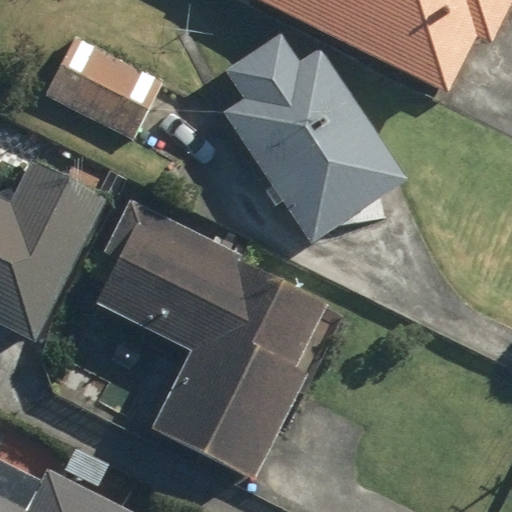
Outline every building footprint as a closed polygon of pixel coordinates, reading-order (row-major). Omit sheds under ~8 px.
[(476,42),(486,48),(511,0),(262,0),(443,101),(476,42)] [(166,83),(76,39),(46,101),(136,145),(166,83)] [(408,183),(321,57),(300,71),(277,39),(225,75),(243,101),(220,117),(312,249),(408,183)] [(105,206),(27,168),(10,204),(0,198),(0,328),(37,347),(105,206)] [(326,307),(130,206),(81,301),(189,356),(152,424),(255,480),(309,379),(293,370),(326,307)] [(0,463),(0,511),(125,511),(46,472),(39,484),(0,463)]
